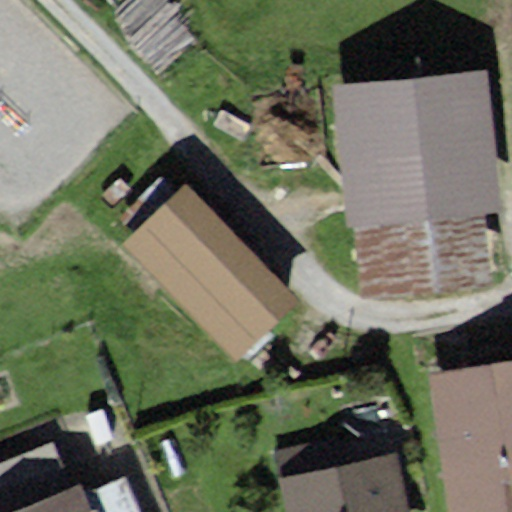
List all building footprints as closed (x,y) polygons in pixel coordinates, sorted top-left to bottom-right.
[(466,204),(487,202),(473,82),(344,96),(364,285),(473,274),(466,204)] [(131,244),(235,352),(285,304),(181,195),(131,244)] [(439,382),(456,511),(511,511),(511,372),(511,370),(439,382)] [(338,467),(333,439),(275,452),(283,493),(296,491),(301,511),(391,511),(390,506),(402,504),(395,469),(357,477),(354,464),(338,467)] [(40,452),(0,468),(0,511),(133,511),(121,483),(62,507),(40,452)]
